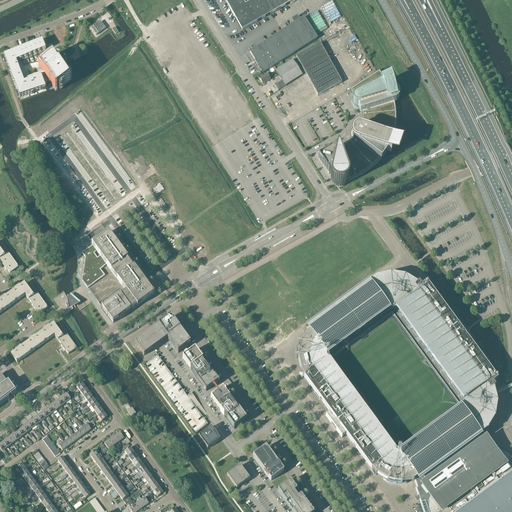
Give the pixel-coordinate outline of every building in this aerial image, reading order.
[(224,0),(232,13),(242,31),(275,12),(271,4),(268,0),(254,0),(245,5),(242,0),(224,0)] [(268,0),(271,4),(275,12),(295,1),(294,0),(268,0)] [(304,18),(290,26),(249,52),(263,74),(317,39),(304,18)] [(96,36),(105,29),(100,22),(91,29),(96,36)] [(321,38),(315,28),(312,30),(318,40),(321,38)] [(43,81),(26,88),(15,58),(44,47),(42,41),(4,55),(20,102),(47,92),(46,91),(43,81)] [(318,96),(342,83),(320,43),(296,57),(318,96)] [(55,88),(57,90),(70,81),(66,76),(63,71),(62,72),(53,59),(48,62),(54,71),(46,73),(48,76),(47,76),(55,88)] [(285,86),(285,87),(302,76),(292,60),(284,66),(281,67),(276,70),(275,71),(281,81),(275,86),(278,91),(285,86)] [(352,89),(357,98),(361,96),(387,83),(380,71),(352,89)] [(259,79),(262,85),(270,80),(266,74),(259,79)] [(357,98),(355,99),(354,99),(354,101),(353,103),(354,104),(355,106),(357,106),(357,107),(359,107),(361,106),(361,108),(362,110),(362,112),(394,102),(393,96),(391,91),(388,85),(387,83),(361,96),(357,98)] [(362,122),(360,127),(367,129),(392,138),(394,131),(395,124),(396,117),(395,109),(394,102),(362,112),(362,117),(362,122)] [(355,140),(358,142),(380,158),(385,152),(388,145),(392,138),(367,129),(360,127),(359,127),(357,128),(355,129),(353,131),(352,130),(351,131),(351,133),(351,134),(352,134),(352,135),(353,136),(353,137),(353,138),(354,139),(355,140)] [(349,142),(343,145),(347,152),(342,155),(348,175),(357,169),(360,174),(367,170),(374,164),(380,158),(358,142),(355,140),(354,139),(353,138),(352,139),(350,140),(349,142)] [(338,186),(360,174),(357,169),(348,175),(342,155),(347,152),(343,145),(335,149),(335,150),(336,150),(337,150),(336,153),(334,154),(333,151),(318,159),(333,179),(333,178),(333,177),(336,177),(337,179),(335,181),(338,186)] [(101,307),(113,323),(153,295),(108,234),(82,253),(85,258),(82,281),(88,288),(105,276),(100,270),(107,265),(126,292),(121,296),(119,294),(101,307)] [(8,253),(4,256),(0,259),(10,274),(19,268),(8,253)] [(373,285),(372,284),(309,330),(311,334),(309,336),(303,347),(300,361),(303,373),(306,379),(332,414),(327,418),(342,439),(347,436),(378,477),(391,484),(404,486),(422,482),(424,485),(488,439),(487,436),(490,433),(499,420),(500,413),(501,406),(500,400),(499,394),(498,390),(495,386),(425,290),(408,279),(393,277),(379,281),(373,285)] [(16,289),(10,294),(17,302),(26,296),(29,300),(34,296),(24,284),(18,288),(18,287),(16,289)] [(2,299),(0,301),(0,308),(3,312),(17,302),(10,294),(4,298),(4,297),(2,299)] [(39,314),(48,308),(37,294),(34,296),(29,300),(39,314)] [(71,305),(76,303),(80,300),(78,298),(74,300),(73,299),(71,299),(69,301),(69,302),(65,305),(67,307),(71,305)] [(187,347),(190,344),(171,318),(138,342),(135,344),(144,356),(167,339),(178,354),(187,347)] [(55,336),(58,340),(63,337),(53,324),(48,328),(47,328),(45,329),(46,330),(40,334),(46,343),(55,336)] [(32,340),(26,344),(32,353),(46,343),(40,334),(34,339),(33,338),(31,339),(32,340)] [(66,334),(63,337),(58,340),(68,355),(77,349),(66,334)] [(17,363),(32,353),(26,344),(20,349),(19,348),(17,350),(11,355),(17,363)] [(194,351),(182,360),(206,392),(218,383),(194,351)] [(144,366),(194,435),(207,426),(202,418),(207,415),(191,393),(187,396),(158,356),(144,366)] [(14,393),(7,384),(0,375),(0,374),(0,405),(9,399),(8,397),(14,393)] [(82,383),(76,387),(80,392),(85,388),(82,383)] [(80,392),(83,397),(89,393),(85,388),(80,392)] [(210,398),(224,417),(234,430),(246,421),(222,390),(222,389),(210,398)] [(93,398),(89,393),(83,397),(87,402),(93,398)] [(61,398),(66,404),(71,400),(66,394),(61,398)] [(61,398),(56,402),(61,408),(66,404),(61,398)] [(96,403),(93,398),(87,402),(91,407),(96,403)] [(52,405),(56,411),(61,408),(56,402),(52,405)] [(100,408),(96,403),(91,407),(94,412),(100,408)] [(52,405),(47,409),(51,415),(56,411),(52,405)] [(104,413),(100,408),(94,412),(98,417),(104,413)] [(46,419),(51,415),(47,409),(42,413),(46,419)] [(42,413),(37,416),(42,422),(46,419),(42,413)] [(98,417),(102,422),(107,418),(104,413),(98,417)] [(32,420),(37,426),(42,422),(37,416),(32,420)] [(32,430),(33,429),(37,426),(32,420),(27,424),(32,430)] [(511,511),(511,459),(510,457),(509,456),(507,455),(505,454),(504,453),(502,452),(500,452),(498,451),(497,451),(495,451),(494,450),(485,439),(483,440),(479,434),(485,429),(474,420),(408,468),(408,469),(414,482),(415,481),(418,488),(416,489),(419,496),(416,499),(418,501),(420,500),(424,511),(511,511)] [(27,424),(22,428),(27,434),(32,430),(27,424)] [(86,434),(91,430),(90,428),(88,425),(88,426),(86,424),(84,425),(86,427),(83,429),(86,434)] [(22,437),(27,434),(22,428),(18,431),(22,437)] [(211,428),(198,437),(208,449),(220,440),(217,436),(218,436),(214,431),(214,432),(211,428)] [(17,441),(22,437),(18,431),(13,435),(17,441)] [(34,432),(36,436),(39,440),(42,438),(39,434),(38,434),(36,431),(34,432)] [(114,437),(119,443),(124,439),(119,433),(114,437)] [(13,435),(8,439),(12,444),(17,441),(13,435)] [(114,437),(109,441),(114,447),(119,443),(114,437)] [(30,447),(32,445),(29,441),(28,441),(25,438),(24,439),(30,447)] [(7,448),(11,445),(12,444),(8,439),(3,443),(7,448)] [(104,444),(109,450),(111,448),(114,451),(117,456),(119,454),(118,453),(120,451),(118,448),(116,450),(114,447),(109,441),(104,444)] [(67,447),(64,443),(59,447),(62,451),(67,447)] [(134,453),(130,448),(124,453),(126,456),(125,456),(127,458),(134,453)] [(280,475),(284,472),(266,448),(253,457),(271,481),(280,475)] [(98,449),(95,451),(89,455),(93,460),(99,456),(97,454),(99,452),(98,449)] [(138,458),(134,453),(127,458),(128,460),(129,459),(132,462),(138,458)] [(93,460),(97,465),(102,461),(106,459),(109,457),(108,455),(105,457),(104,456),(101,459),(99,456),(93,460)] [(58,461),(61,466),(66,462),(62,457),(58,461)] [(141,463),(138,458),(132,462),(135,467),(141,463)] [(102,461),(97,465),(100,470),(106,466),(102,461)] [(66,462),(61,466),(65,470),(70,467),(66,462)] [(141,463),(135,467),(132,470),(134,472),(136,471),(138,473),(145,468),(141,463)] [(17,469),(20,474),(26,470),(22,465),(17,469)] [(113,476),(111,474),(115,471),(119,467),(118,465),(113,469),(112,470),(110,471),(104,475),(108,480),(113,476)] [(100,470),(104,475),(110,471),(112,470),(110,468),(108,469),(106,466),(100,470)] [(250,479),(240,466),(227,476),(237,489),(242,485),(243,486),(245,484),(245,483),(250,479)] [(65,470),(68,475),(73,472),(70,467),(65,470)] [(139,480),(143,477),(149,473),(145,468),(138,473),(140,476),(138,478),(139,480)] [(30,475),(26,470),(20,474),(24,479),(30,475)] [(68,475),(71,478),(72,480),(76,476),(73,472),(68,475)] [(152,478),(149,473),(143,477),(146,482),(152,478)] [(33,480),(30,475),(24,479),(27,484),(33,480)] [(115,479),(114,477),(113,476),(108,480),(111,485),(117,481),(120,479),(124,477),(122,475),(119,477),(119,476),(115,479)] [(280,475),(271,481),(278,491),(290,482),(289,481),(282,478),(280,475)] [(72,480),(75,484),(80,481),(76,476),(72,480)] [(142,493),(147,490),(150,487),(156,483),(152,478),(146,482),(148,485),(145,487),(146,488),(141,491),(142,493)] [(37,485),(33,480),(27,484),(31,489),(37,485)] [(75,484),(75,485),(78,489),(83,486),(80,481),(75,484)] [(117,481),(111,485),(115,490),(121,486),(117,481)] [(278,491),(293,511),(311,511),(290,482),(278,491)] [(160,488),(156,483),(150,487),(154,492),(160,488)] [(40,489),(37,485),(31,489),(35,494),(40,489)] [(122,501),(128,496),(126,494),(134,488),(133,485),(131,487),(128,489),(124,491),(119,495),(122,501)] [(78,489),(82,494),(87,490),(83,486),(78,489)] [(115,490),(117,493),(119,495),(124,491),(121,486),(115,490)] [(163,493),(160,488),(154,492),(156,495),(154,497),(155,499),(158,497),(163,493)] [(44,494),(40,489),(35,494),(38,499),(44,494)] [(80,496),(80,497),(81,498),(84,496),(85,499),(90,495),(87,490),(82,494),(80,496)] [(48,499),(44,494),(38,499),(42,504),(48,499)] [(143,508),(148,504),(144,498),(141,501),(139,497),(136,494),(135,496),(137,499),(139,502),(143,508)] [(131,508),(129,509),(130,511),(137,511),(138,511),(134,506),(128,498),(123,502),(126,505),(127,504),(131,508)] [(42,504),(46,509),(51,504),(48,499),(42,504)] [(134,506),(138,511),(143,508),(139,502),(134,506)]
